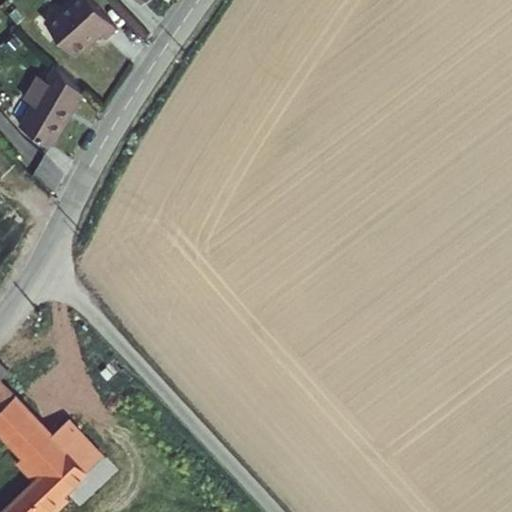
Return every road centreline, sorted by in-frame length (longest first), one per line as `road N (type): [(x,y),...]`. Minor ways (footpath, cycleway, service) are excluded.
road 1 (track): [(41,263),(272,511)]
road 2 (residential): [(198,0),(129,98),(41,263)]
